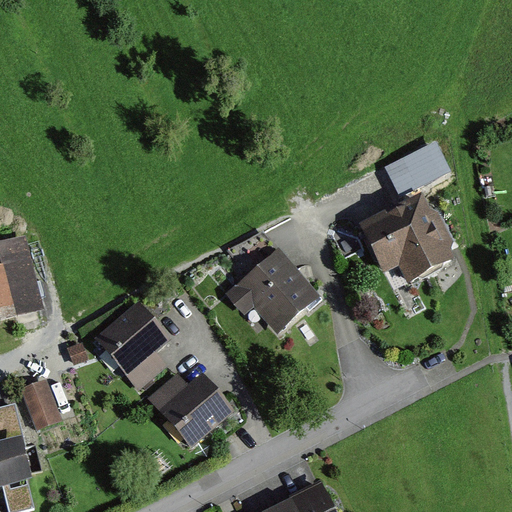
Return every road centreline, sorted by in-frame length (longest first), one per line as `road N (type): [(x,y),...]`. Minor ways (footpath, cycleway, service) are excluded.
road 1 (residential): [(160,511),(374,407)]
road 2 (residential): [(300,216),(374,407)]
road 3 (unknown): [(181,308),(235,388),(269,458)]
